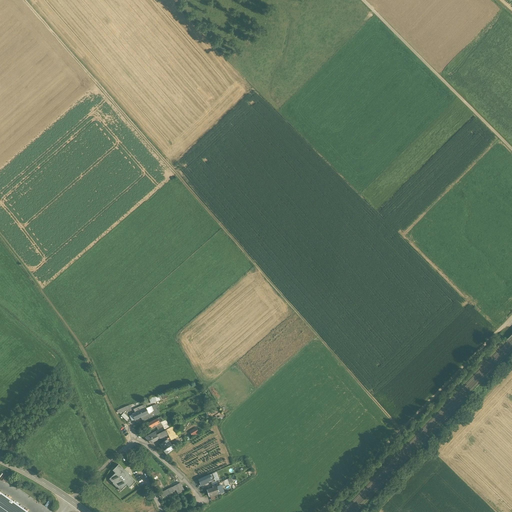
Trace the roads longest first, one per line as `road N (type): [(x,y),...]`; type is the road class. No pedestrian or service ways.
road 1 (track): [(22,0),(400,434)]
road 2 (track): [(322,511),(511,322)]
road 3 (track): [(0,236),(86,352),(117,416)]
road 4 (track): [(360,0),(511,150)]
road 5 (track): [(103,471),(60,361),(0,310)]
road 6 (track): [(511,371),(378,511)]
